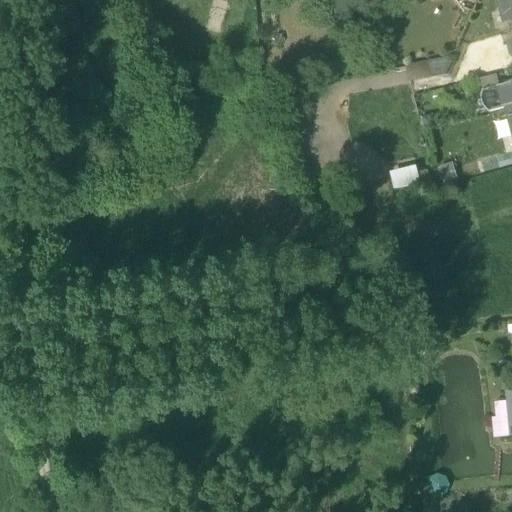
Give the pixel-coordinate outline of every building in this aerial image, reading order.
[(511,0),(500,0),(506,24),(511,22),(511,0)] [(407,68),(409,82),(446,75),(452,59),(407,68)] [(507,107),(511,105),(511,83),(483,91),(482,95),(482,102),(485,109),(489,113),(507,109),(507,107)] [(454,164),(439,168),(445,184),(459,180),(454,164)] [(417,167),(390,173),(394,191),(421,185),(417,167)] [(510,438),(507,403),(494,403),(496,419),(492,419),(494,439),(510,438)]
